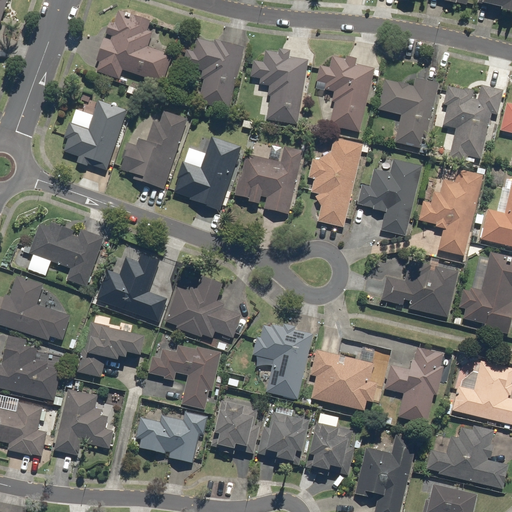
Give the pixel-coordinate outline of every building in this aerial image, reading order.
[(442,0),(442,4),(464,9),(466,0),(442,0)] [(511,0),(476,0),(475,7),(498,12),(497,15),(511,18),(511,0)] [(106,24),(91,72),(118,81),(120,73),(161,85),(171,56),(146,48),(151,34),(146,32),(149,22),(116,11),(112,26),(106,24)] [(196,104),(227,112),(242,49),(212,42),(212,44),(194,39),(190,52),(184,51),(180,67),(200,72),(197,81),(201,82),(196,104)] [(264,121),(296,126),(307,61),(287,58),(288,52),(276,50),(276,54),(263,51),(261,63),(251,62),(248,79),(258,80),(257,85),(266,87),(265,97),(268,98),(264,121)] [(327,127),(358,134),(373,70),(353,65),(354,61),(343,58),(343,61),(329,57),(327,69),(317,67),(313,84),(323,86),(322,92),(332,94),(329,103),(332,104),(327,127)] [(424,142),(437,85),(412,80),(411,88),(382,81),(376,112),(398,117),(392,144),(418,150),(420,141),(424,142)] [(496,117),(502,92),(479,87),(475,101),(470,100),(472,92),(446,87),(442,107),(445,107),(440,128),(453,131),(446,160),(463,164),(465,158),(479,161),(489,115),(496,117)] [(103,175),(125,112),(97,102),(92,117),(72,110),(62,139),(66,140),(62,153),(76,158),(74,165),(103,175)] [(511,153),(509,165),(511,166),(511,105),(504,104),(498,132),(511,135),(511,153)] [(130,182),(162,193),(186,120),(161,112),(157,125),(150,122),(144,143),(136,141),(134,147),(125,144),(116,172),(132,177),(130,182)] [(187,202),(217,213),(240,148),(209,137),(203,155),(186,149),(182,162),(180,162),(174,180),(176,181),(171,194),(188,200),(187,202)] [(315,224),(342,230),(361,146),(332,139),(329,155),(315,161),(311,160),(306,179),(312,180),(308,194),(317,196),(313,198),(318,210),(315,224)] [(287,216),(301,152),(281,147),(278,164),(242,156),(232,198),(246,201),(245,204),(257,207),(258,198),(264,200),(261,211),(287,216)] [(378,232),(404,238),(420,168),(390,161),(387,174),(372,170),(368,186),(360,184),(355,205),(362,207),(361,210),(382,215),(378,232)] [(436,252),(462,258),(481,176),(456,170),(453,184),(440,181),(437,194),(431,193),(428,204),(421,202),(416,223),(433,227),(433,229),(441,231),(436,252)] [(486,210),(478,240),(511,248),(511,176),(502,214),(486,210)] [(85,289),(102,240),(78,231),(76,239),(69,237),(71,232),(48,224),(47,228),(37,225),(27,256),(30,257),(25,272),(44,278),(49,264),(68,270),(64,282),(85,289)] [(482,331),(505,336),(511,302),(511,259),(487,254),(480,291),(468,289),(467,291),(462,290),(458,309),(462,310),(460,322),(483,326),(482,331)] [(104,272),(93,301),(158,325),(167,301),(148,294),(160,263),(138,255),(136,263),(123,258),(117,276),(104,272)] [(406,310),(446,320),(457,273),(433,267),(433,271),(406,264),(402,282),(384,278),(378,302),(406,309),(406,310)] [(2,296),(0,302),(0,327),(46,342),(48,338),(60,342),(68,317),(35,306),(41,286),(14,278),(8,298),(2,296)] [(175,289),(163,323),(174,328),(173,329),(200,339),(200,337),(210,340),(213,333),(231,340),(240,316),(221,309),(222,305),(214,302),(221,285),(199,278),(195,290),(189,288),(187,293),(175,289)] [(85,323),(73,374),(99,380),(104,361),(113,363),(114,359),(122,361),(123,356),(136,359),(141,339),(106,330),(106,328),(85,323)] [(263,394),(295,401),(311,336),(293,332),(294,328),(281,325),(281,329),(270,326),(269,328),(261,326),(258,339),(255,339),(250,357),(271,362),(263,394)] [(0,390),(52,403),(59,372),(45,369),(46,364),(33,361),(36,350),(24,348),(25,342),(5,337),(0,357),(0,390)] [(210,393),(219,354),(194,348),(193,351),(175,347),(174,354),(160,351),(158,359),(150,358),(146,375),(162,379),(162,380),(172,382),(173,374),(185,377),(179,406),(203,412),(207,393),(210,393)] [(395,420),(424,427),(432,397),(435,397),(442,368),(439,367),(442,355),(413,348),(408,370),(388,365),(382,390),(401,395),(395,420)] [(372,365),(314,351),(308,377),(313,378),(308,401),(361,413),(363,403),(370,405),(375,384),(368,383),(372,365)] [(455,386),(449,412),(511,427),(511,400),(507,399),(511,379),(511,370),(478,362),(471,390),(455,386)] [(66,391),(51,451),(76,457),(79,444),(107,451),(112,432),(104,430),(107,418),(100,416),(102,411),(93,409),(96,398),(66,391)] [(211,436),(208,447),(217,449),(216,454),(232,457),(233,453),(251,457),(258,426),(254,425),(257,411),(218,402),(216,413),(214,412),(209,436),(211,436)] [(5,452),(40,460),(46,433),(36,431),(41,409),(16,403),(14,413),(0,409),(0,444),(6,446),(5,452)] [(294,476),(308,422),(291,418),(293,411),(275,407),(274,414),(271,413),(267,429),(261,428),(254,456),(273,461),(272,466),(294,476)] [(202,437),(207,418),(184,413),(182,421),(159,416),(158,423),(138,419),(133,440),(138,441),(136,450),(167,457),(166,460),(191,465),(197,436),(202,437)] [(315,414),(302,469),(309,477),(308,479),(325,477),(326,473),(346,478),(353,449),(347,448),(351,432),(334,428),(337,419),(315,414)] [(423,473),(501,492),(507,467),(488,462),(492,446),(489,446),(492,431),(472,427),(470,431),(459,428),(456,439),(448,437),(444,455),(429,451),(423,473)] [(372,511),(398,511),(416,440),(394,435),(389,454),(364,448),(352,496),(375,502),(372,511)] [(423,501),(420,511),(469,511),(473,497),(428,487),(425,502),(423,501)]
